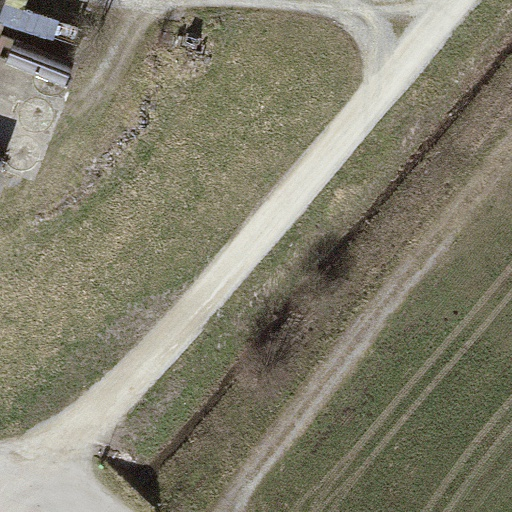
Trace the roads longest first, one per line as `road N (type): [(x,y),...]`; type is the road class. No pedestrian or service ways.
road 1 (track): [(457,0),(279,212),(31,482)]
road 2 (track): [(219,511),(511,145)]
road 3 (track): [(422,41),(372,11),(243,11),(210,0)]
